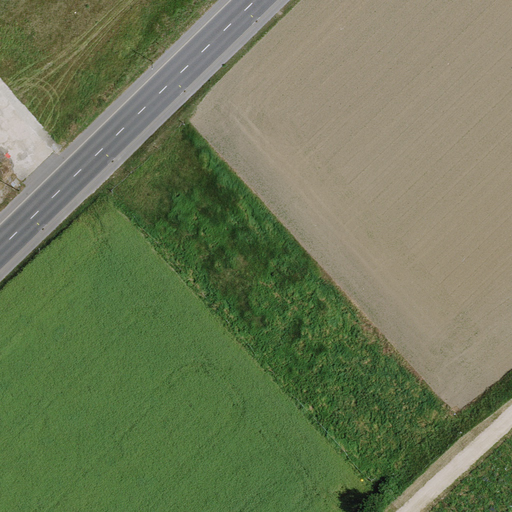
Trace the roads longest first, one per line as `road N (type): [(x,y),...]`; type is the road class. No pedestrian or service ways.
road 1 (secondary): [(257,0),(0,250)]
road 2 (track): [(408,511),(511,417)]
